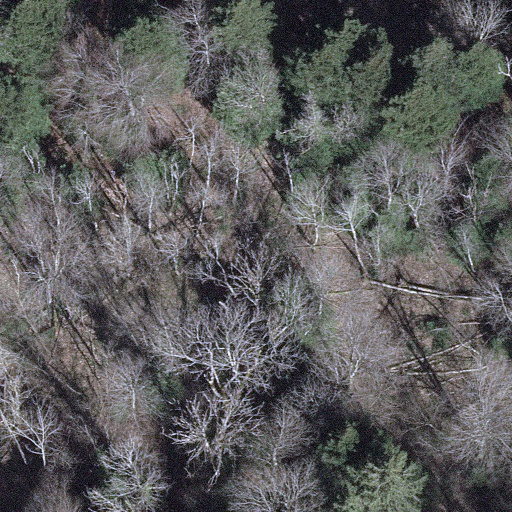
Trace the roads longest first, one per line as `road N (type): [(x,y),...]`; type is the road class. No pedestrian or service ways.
road 1 (track): [(372,0),(286,133),(212,386),(194,511)]
road 2 (track): [(256,231),(136,330),(32,458),(0,483)]
